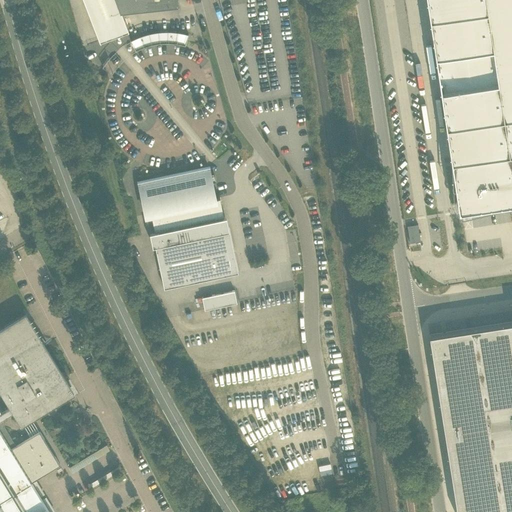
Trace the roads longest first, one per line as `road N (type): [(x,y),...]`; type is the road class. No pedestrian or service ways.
road 1 (secondary): [(231,511),(163,399),(96,260),(6,0)]
road 2 (unclassified): [(340,473),(315,357),(300,212),(240,119),(207,0)]
road 3 (unclassified): [(358,0),(407,307)]
road 4 (unclassified): [(407,307),(440,511)]
